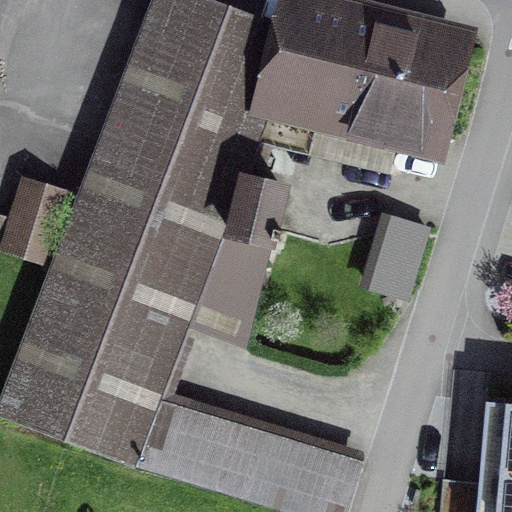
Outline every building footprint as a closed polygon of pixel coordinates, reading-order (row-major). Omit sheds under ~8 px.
[(269,95),(281,48),(153,0),(0,402),(0,416),(136,466),(288,511),(345,511),(359,467),(158,407),(212,264),(262,276),(283,190),(243,182),(269,95)] [(281,48),(269,95),(436,137),(458,48),(292,6),(281,48)] [(15,222),(0,217),(0,237),(10,241),(9,245),(43,256),(61,199),(25,188),(15,222)] [(428,232),(388,219),(366,285),(406,298),(428,232)] [(476,511),(511,511),(511,404),(487,402),(476,511)]
